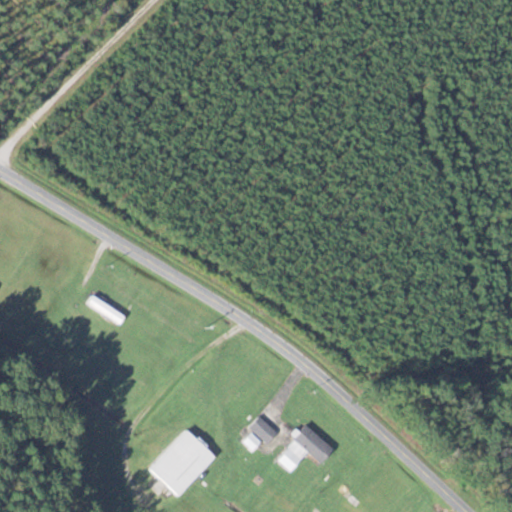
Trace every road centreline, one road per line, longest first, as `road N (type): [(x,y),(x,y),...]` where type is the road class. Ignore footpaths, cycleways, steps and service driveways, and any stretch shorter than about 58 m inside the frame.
road 1 (residential): [(469,511),(216,284),(16,167)]
road 2 (track): [(16,167),(183,0)]
